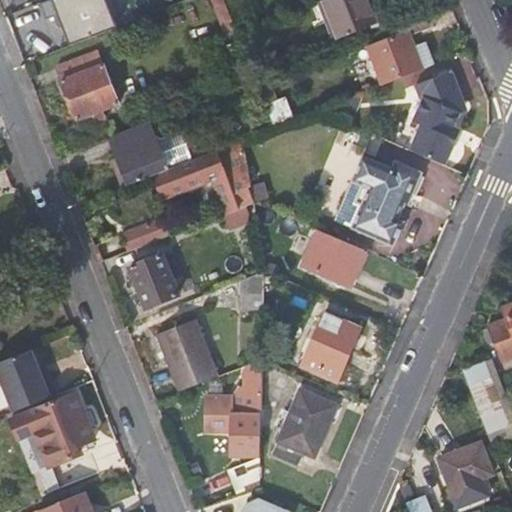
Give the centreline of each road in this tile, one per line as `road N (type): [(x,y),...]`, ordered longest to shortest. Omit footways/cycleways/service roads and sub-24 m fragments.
road 1 (residential): [(0,72),(172,511)]
road 2 (residential): [(511,143),(353,511)]
